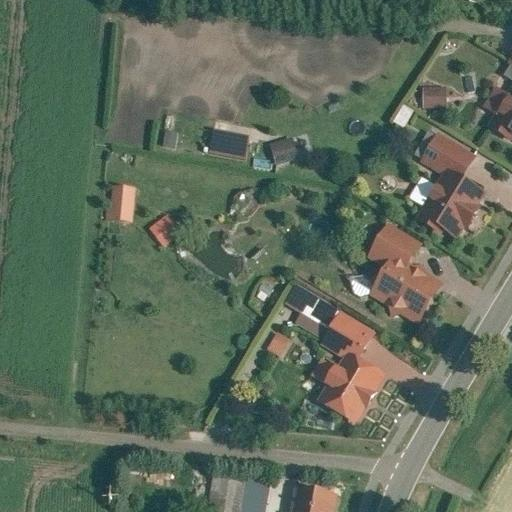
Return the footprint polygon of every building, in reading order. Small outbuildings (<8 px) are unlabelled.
[(428,89),(427,109),(451,110),(452,90),(428,89)] [(511,99),(495,133),(511,141),(511,99)] [(253,138),(221,134),(218,153),(251,157),(253,138)] [(298,141),(273,149),(279,167),(304,158),(298,141)] [(433,141),(418,166),(455,188),(470,163),(433,141)] [(455,188),(430,223),(456,242),(489,196),(462,178),(455,188)] [(142,191),(117,188),(113,222),(138,225),(142,191)] [(172,216),(154,230),(168,247),(186,232),(172,216)] [(422,325),(444,286),(415,271),(427,248),(390,227),(371,262),(390,273),(375,299),(422,325)] [(381,332),(349,316),(333,348),(364,364),(381,332)] [(273,353),(289,361),(298,342),(282,334),(273,353)] [(342,408),(368,421),(392,374),(367,360),(360,373),(351,392),(342,408)] [(351,392),(360,373),(351,368),(341,386),(351,392)] [(324,401),(333,388),(321,380),(312,394),(324,401)] [(280,511),(284,488),(251,483),(247,511),(280,511)] [(338,511),(341,499),(298,490),(294,511),(338,511)]
